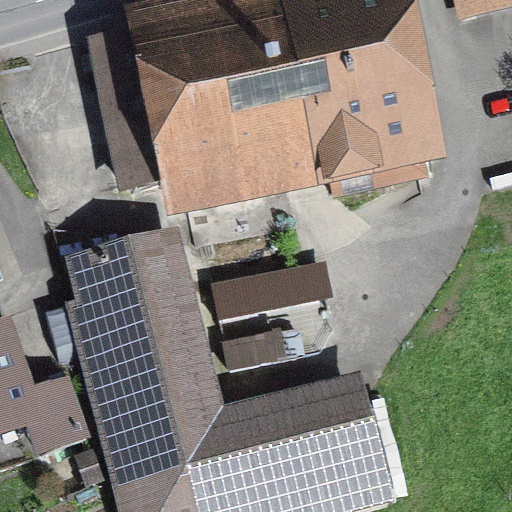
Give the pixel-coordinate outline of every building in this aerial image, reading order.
[(413,145),(417,144),(387,0),(352,0),(96,54),(124,190),(181,179),(188,213),(288,192),(284,172),(326,163),(334,197),(420,179),(413,145)] [(454,0),(458,13),(511,0),(454,0)] [(73,312),(123,511),(324,511),(382,497),(360,410),(201,451),(150,250),(75,269),(86,309),(73,312)] [(325,292),(319,267),(211,288),(216,314),(325,292)] [(0,471),(85,442),(65,386),(22,401),(0,339),(0,471)]
